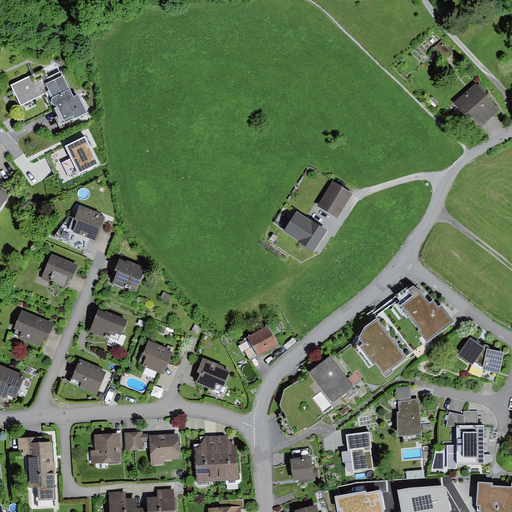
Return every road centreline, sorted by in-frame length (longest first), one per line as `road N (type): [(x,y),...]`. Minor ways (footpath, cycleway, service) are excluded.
road 1 (residential): [(263,432),(271,376),(409,262)]
road 2 (residential): [(36,416),(104,250)]
road 3 (residential): [(409,262),(511,339)]
road 4 (track): [(506,94),(424,0)]
